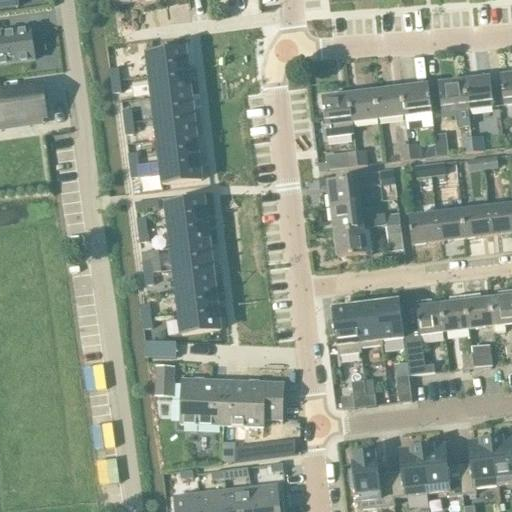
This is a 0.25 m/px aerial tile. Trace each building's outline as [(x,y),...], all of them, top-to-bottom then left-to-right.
[(15,0),(0,0),(0,10),(17,9),(15,0)] [(0,65),(35,61),(31,32),(0,35),(0,65)] [(186,51),(148,56),(151,78),(188,74),(186,51)] [(119,70),(111,71),(112,83),(120,82),(119,70)] [(188,74),(151,78),(153,100),(191,95),(188,74)] [(511,77),(501,79),(504,108),(511,106),(511,77)] [(465,83),(468,112),(494,109),(490,80),(465,83)] [(120,82),(112,83),(114,95),(122,94),(120,82)] [(465,83),(440,86),(444,120),(457,118),(458,129),(470,128),(468,112),(465,83)] [(403,91),(406,118),(433,115),(430,87),(403,91)] [(0,92),(0,124),(42,119),(47,118),(43,88),(0,93),(0,92)] [(379,122),(406,118),(403,91),(376,94),(379,122)] [(352,125),(379,122),(376,94),(349,97),(352,125)] [(191,95),(153,100),(156,121),(193,117),(191,95)] [(349,97),(322,100),(327,139),(354,136),(352,125),(349,97)] [(130,113),(122,114),(124,126),(132,125),(130,113)] [(193,117),(156,121),(158,143),(196,138),(193,117)] [(132,125),(124,126),(125,138),(133,137),(132,125)] [(449,158),(446,135),(433,137),(436,160),(449,158)] [(196,138),(158,143),(161,164),(199,160),(196,138)] [(482,139),(472,140),(473,154),(483,153),(482,139)] [(472,140),(461,141),(462,156),(474,154),(473,154),(472,140)] [(419,146),(409,147),(411,162),(421,160),(419,146)] [(411,162),(409,147),(399,149),(401,163),(411,162)] [(356,154),(357,168),(368,167),(366,153),(356,154)] [(347,169),(357,168),(356,154),(345,155),(347,169)] [(136,155),(128,156),(129,168),(138,167),(136,155)] [(497,159),(484,160),(485,171),(498,170),(497,159)] [(199,160),(161,164),(163,186),(201,182),(199,160)] [(485,171),(484,160),(467,162),(468,173),(485,171)] [(444,165),(431,167),(432,178),(446,176),(444,165)] [(138,167),(129,168),(131,180),(139,179),(138,167)] [(432,178),(431,167),(415,169),(416,180),(432,178)] [(381,188),(395,186),(394,175),(379,177),(381,188)] [(333,209),(361,206),(358,180),(329,184),(333,209)] [(204,202),(166,206),(168,228),(206,224),(204,202)] [(361,206),(333,209),(336,234),(364,231),(386,228),(385,218),(384,217),(363,220),(361,206)] [(493,238),(511,235),(511,207),(490,210),(493,238)] [(467,241),(493,238),(490,210),(463,214),(467,241)] [(441,244),(467,241),(463,214),(437,217),(441,244)] [(399,216),(385,218),(386,228),(400,227),(399,216)] [(441,244),(437,217),(410,220),(414,248),(441,244)] [(144,220),(136,221),(138,233),(146,232),(144,220)] [(206,224),(168,228),(171,250),(209,245),(206,224)] [(400,227),(386,228),(389,253),(403,251),(400,227)] [(364,231),(336,234),(339,260),(368,257),(364,231)] [(146,232),(138,233),(139,245),(147,244),(146,232)] [(209,245),(171,250),(173,271),(211,267),(209,245)] [(150,263),(142,264),(143,276),(152,275),(150,263)] [(211,267),(173,271),(176,293),(214,288),(211,267)] [(152,275),(143,276),(145,288),(153,287),(152,275)] [(214,288),(176,293),(179,314),(216,310),(214,288)] [(511,326),(511,293),(499,295),(500,301),(490,302),(494,329),(495,335),(506,334),(505,327),(511,326)] [(470,332),(494,329),(490,302),(482,303),(481,297),(466,299),(470,332)] [(446,335),(470,332),(466,299),(451,301),(451,307),(442,308),(446,335)] [(381,343),(404,340),(404,336),(399,302),(377,305),(381,343)] [(421,338),(446,335),(442,308),(433,309),(432,304),(419,305),(419,310),(418,311),(421,333),(421,338)] [(360,350),(361,350),(382,348),(381,343),(377,305),(355,308),(360,350)] [(147,306),(139,307),(141,319),(149,318),(147,306)] [(362,355),(361,350),(360,350),(355,308),(332,310),(334,323),(329,323),(330,337),(335,336),(338,358),(362,355)] [(216,310),(179,314),(181,337),(219,332),(216,310)] [(149,318),(141,319),(142,331),(150,330),(149,318)] [(404,340),(409,377),(409,378),(435,375),(434,366),(425,367),(423,355),(421,338),(421,333),(404,335),(404,336),(404,340)] [(473,355),(475,370),(493,368),(490,347),(473,349),(473,355)] [(461,357),(463,371),(475,370),(473,355),(461,357)] [(174,384),(175,370),(159,369),(158,383),(174,384)] [(396,379),(399,405),(412,404),(409,378),(409,377),(396,379)] [(182,426),(223,428),(225,384),(184,382),(182,426)] [(351,384),(354,411),(367,409),(366,398),(364,382),(351,384)] [(225,384),(223,428),(264,430),(264,422),(282,423),(284,386),(225,384)] [(375,397),(366,398),(367,409),(376,408),(375,397)] [(511,438),(492,441),(497,489),(511,486),(511,438)] [(472,466),(460,467),(463,497),(477,496),(476,491),(497,489),(492,441),(469,444),(472,466)] [(235,445),(222,444),(222,464),(235,465),(235,445)] [(423,449),(428,497),(449,494),(450,499),(463,497),(460,467),(448,469),(445,446),(423,449)] [(395,501),(428,497),(423,449),(400,452),(403,474),(391,475),(394,501),(395,501)] [(394,501),(391,475),(379,477),(376,455),(353,457),(354,472),(349,473),(352,491),(356,490),(358,511),(365,511),(396,509),(395,501),(394,501)] [(283,466),(271,467),(272,475),(284,473),(283,466)] [(235,472),(223,473),(224,481),(236,480),(235,472)] [(192,473),(180,474),(181,481),(181,482),(193,481),(193,479),(192,473)] [(223,473),(211,475),(212,483),(224,481),(223,473)] [(276,488),(251,491),(252,511),(281,511),(281,504),(278,505),(276,488)] [(252,511),(251,491),(226,494),(227,511),(252,511)] [(227,511),(226,494),(201,497),(202,511),(227,511)] [(176,511),(202,511),(201,497),(175,500),(176,511)]
